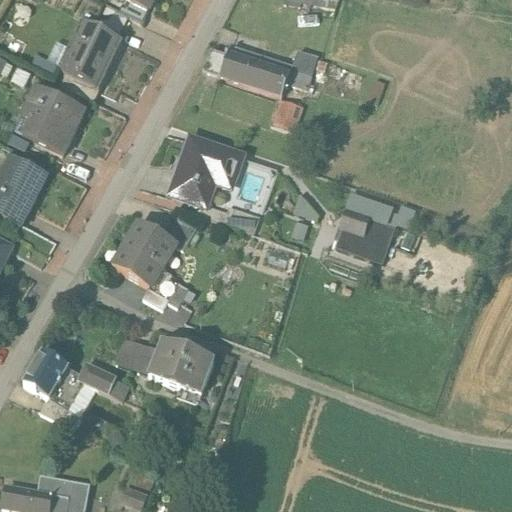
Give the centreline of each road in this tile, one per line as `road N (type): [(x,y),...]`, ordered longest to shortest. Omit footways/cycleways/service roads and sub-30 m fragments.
road 1 (unclassified): [(130,311),(383,408),(511,439)]
road 2 (residential): [(51,273),(221,0)]
